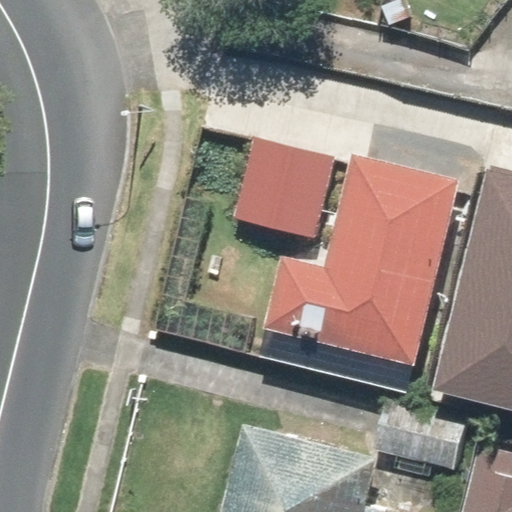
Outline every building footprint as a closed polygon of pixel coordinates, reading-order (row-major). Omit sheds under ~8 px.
[(330,238),(351,146),(268,127),(247,219),(330,238)] [(466,173),(368,156),(350,261),(300,252),(287,329),(436,354),(466,173)] [(511,157),(505,156),(457,378),(511,389),(511,157)] [(476,408),(401,393),(390,450),(464,465),(476,408)] [(383,511),(397,458),(267,424),(244,511),(383,511)] [(511,511),(511,446),(494,442),(478,511),(511,511)]
